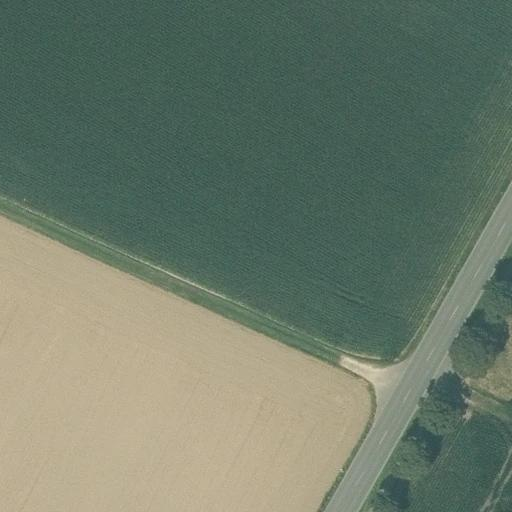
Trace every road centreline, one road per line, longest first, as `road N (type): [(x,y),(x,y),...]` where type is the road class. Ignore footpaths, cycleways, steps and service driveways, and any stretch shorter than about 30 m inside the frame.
road 1 (track): [(0,206),(339,358),(511,417)]
road 2 (secondary): [(339,511),(511,206)]
